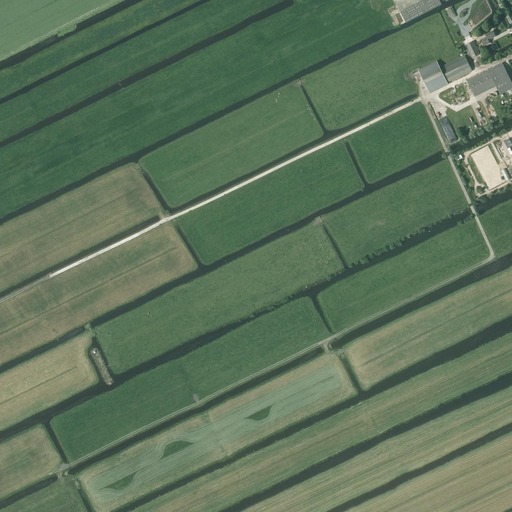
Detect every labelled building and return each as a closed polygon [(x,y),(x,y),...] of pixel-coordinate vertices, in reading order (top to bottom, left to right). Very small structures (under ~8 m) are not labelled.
[(438,0),(421,0),(400,12),(405,22),(441,5),(440,3),(438,0)] [(496,36),(493,31),(486,35),(487,37),(482,40),(485,46),(490,43),(489,40),(496,36)] [(466,45),(467,46),(473,58),(480,55),(473,41),(466,45)] [(436,61),(418,70),(429,93),(448,84),(447,83),(472,71),(465,56),(460,58),(440,68),(439,69),(436,61)] [(497,86),(498,90),(501,94),(511,88),(511,82),(503,63),(489,70),(490,72),(497,86)] [(489,70),(467,81),(475,97),(497,86),(490,72),(489,70)] [(507,166),(501,169),(504,174),(510,171),(507,166)]
